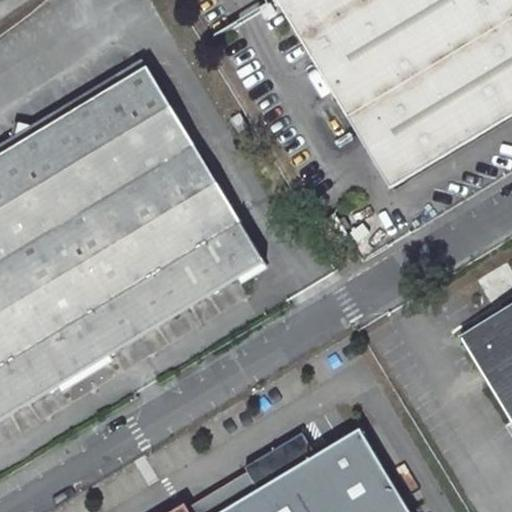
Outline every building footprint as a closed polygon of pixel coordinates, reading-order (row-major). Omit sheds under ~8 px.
[(511,0),(276,0),(388,188),(511,114),(511,0)] [(0,146),(0,156),(148,67),(143,60),(0,146)] [(148,67),(0,156),(0,423),(266,263),(148,67)] [(334,213),(318,223),(324,232),(320,234),(327,245),(331,242),(334,246),(348,237),(334,213)] [(511,304),(459,337),(511,424),(511,304)] [(186,503),(170,511),(410,511),(360,429),(316,455),(302,433),(245,467),(247,472),(256,486),(211,511),(191,511),(188,507),(186,503)] [(247,472),(188,507),(191,511),(211,511),(256,486),(247,472)]
